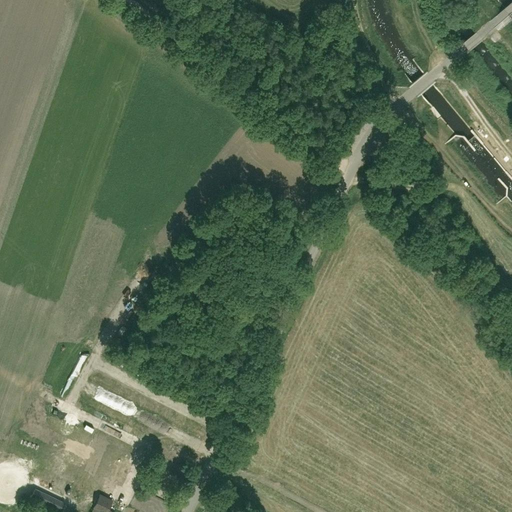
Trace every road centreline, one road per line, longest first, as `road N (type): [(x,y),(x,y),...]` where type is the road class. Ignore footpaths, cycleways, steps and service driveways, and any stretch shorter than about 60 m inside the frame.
road 1 (unclassified): [(188,511),(370,137),(511,8)]
road 2 (track): [(129,0),(352,168)]
road 3 (track): [(0,369),(143,449),(132,481),(190,508)]
road 4 (track): [(226,431),(92,360),(65,408)]
